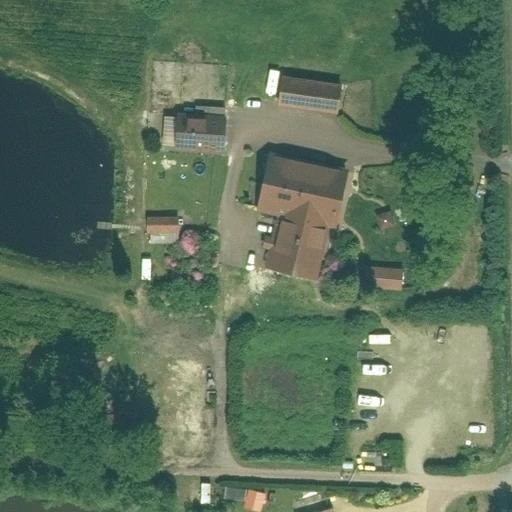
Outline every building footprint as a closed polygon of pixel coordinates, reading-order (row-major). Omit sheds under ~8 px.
[(335,110),(339,78),(280,70),(279,105),(335,110)] [(225,115),(173,111),(170,148),(222,153),(225,115)] [(339,153),(257,138),(247,197),(266,201),(255,263),(306,272),(317,214),(328,216),(339,153)] [(172,232),(171,214),(137,216),(138,234),(172,232)] [(395,287),(395,266),(357,266),(356,287),(395,287)] [(189,482),(188,503),(208,503),(208,483),(189,482)] [(223,485),(220,499),(238,502),(240,488),(223,485)] [(257,511),(261,493),(242,488),(238,507),(257,511)] [(283,506),(284,511),(321,511),(316,495),(283,506)]
